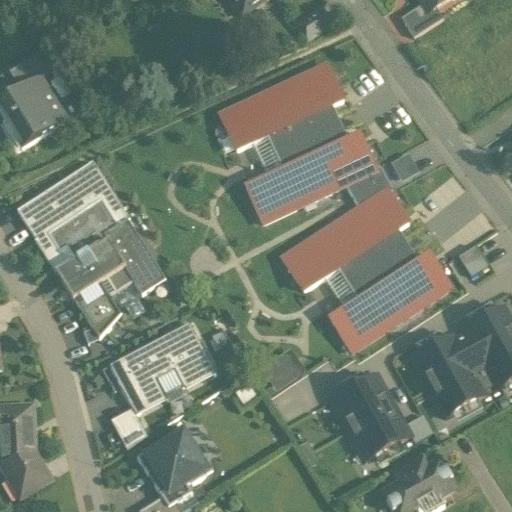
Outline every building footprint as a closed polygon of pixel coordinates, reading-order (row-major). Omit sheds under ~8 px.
[(231,0),(244,18),(270,0),(231,0)] [(419,0),(424,7),(429,16),(436,12),(453,0),(419,0)] [(424,7),(401,22),(413,42),(443,23),(436,12),(429,16),(424,7)] [(313,15),(294,29),(306,45),(325,30),(313,15)] [(42,55),(17,70),(26,84),(51,69),(42,55)] [(343,106),(326,70),(220,120),(229,138),(236,153),(237,155),(253,148),(274,138),(290,172),(269,182),(246,193),(263,228),(346,190),(376,176),(374,173),(359,140),(348,145),(332,111),(343,106)] [(38,83),(0,106),(0,108),(2,108),(11,123),(9,124),(24,148),(20,151),(21,152),(65,125),(38,83)] [(236,153),(229,138),(218,144),(225,158),(236,153)] [(290,172),(274,138),(253,148),(269,182),(290,172)] [(416,173),(410,162),(394,171),(400,182),(416,173)] [(111,196),(92,166),(17,215),(36,245),(35,246),(54,276),(73,305),(74,304),(99,343),(121,319),(110,301),(133,286),(142,299),(165,284),(127,224),(129,222),(111,196)] [(374,173),(376,176),(346,190),(359,213),(387,195),(388,197),(393,195),(379,170),(374,173)] [(359,213),(282,263),(304,296),(325,282),(344,270),(365,301),(346,314),(330,324),(352,357),(450,293),(429,260),(419,266),(398,235),(408,228),(388,197),(387,195),(359,213)] [(475,250),(458,262),(471,282),(488,271),(475,250)] [(365,301),(344,270),(325,282),(346,314),(365,301)] [(453,340),(411,363),(444,423),(485,400),(483,396),(493,390),(496,394),(511,385),(511,326),(504,312),(463,335),(464,338),(454,344),(453,340)] [(156,349),(145,354),(144,351),(110,370),(136,420),(139,419),(137,415),(166,400),(157,384),(174,376),(182,391),(211,376),(213,379),(216,378),(189,328),(155,346),(156,349)] [(300,375),(289,359),(267,373),(278,389),(300,375)] [(377,380),(330,406),(364,467),(411,441),(405,430),(377,380)] [(32,410),(0,412),(0,470),(8,484),(15,480),(26,498),(48,485),(37,467),(39,465),(34,457),(32,410)] [(405,430),(411,441),(415,448),(433,438),(423,420),(405,430)] [(184,432),(173,439),(164,444),(165,446),(161,449),(160,447),(136,462),(162,502),(170,497),(176,507),(192,498),(187,490),(191,487),(192,489),(201,484),(201,483),(204,480),(206,477),(207,473),(206,469),(205,465),(202,461),(201,462),(192,449),(194,447),(191,443),(184,432)] [(318,465),(307,446),(298,451),(309,470),(318,465)] [(420,461),(392,476),(398,486),(402,484),(403,487),(427,473),(420,461)] [(427,473),(403,487),(402,484),(398,486),(399,489),(385,497),(389,504),(386,506),(389,511),(442,511),(445,511),(439,501),(454,492),(450,485),(452,484),(446,472),(443,474),(439,467),(427,473)] [(162,502),(145,511),(179,511),(176,507),(170,497),(162,502)]
